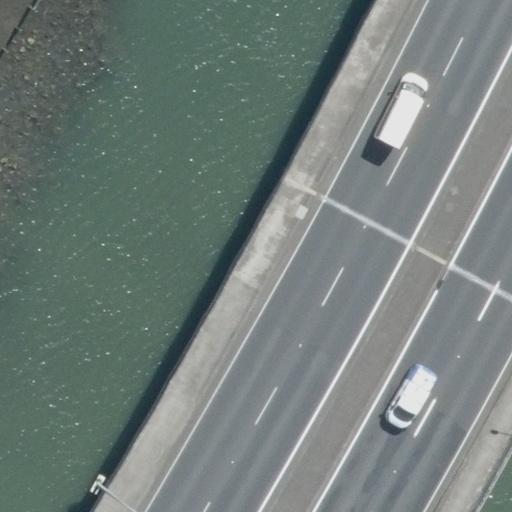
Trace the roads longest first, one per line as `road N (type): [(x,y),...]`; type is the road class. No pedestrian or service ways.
road 1 (primary): [(196,511),(476,0)]
road 2 (primary): [(511,214),(348,511)]
